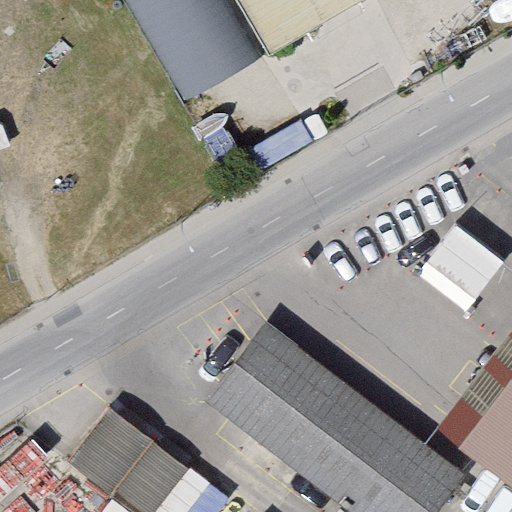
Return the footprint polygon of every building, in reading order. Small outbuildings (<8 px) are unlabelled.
[(241,0),(270,50),(357,0),(241,0)] [(459,216),(422,266),(470,301),(507,251),(459,216)] [(266,329),(212,402),(362,511),(435,511),(464,474),(266,329)] [(511,382),(461,449),(511,486),(511,382)] [(160,511),(214,511),(234,480),(106,399),(70,455),(160,511)]
